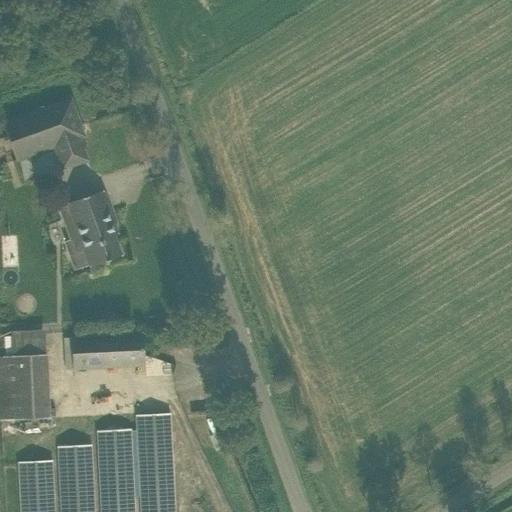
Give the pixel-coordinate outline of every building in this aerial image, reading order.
[(51,106),(2,123),(16,160),(78,138),(83,136),(70,99),(51,106)] [(83,197),(67,203),(90,267),(102,263),(121,256),(114,235),(117,234),(102,190),(83,197)] [(142,366),(141,334),(73,337),(75,369),(142,366)] [(6,356),(0,355),(0,418),(3,419),(49,418),(47,355),(13,355),(11,355),(9,356),(6,356)] [(18,459),(20,511),(176,511),(172,411),(136,412),(139,500),(135,488),(132,426),(96,428),(99,502),(95,492),(93,442),(55,444),(56,458),(18,459)]
